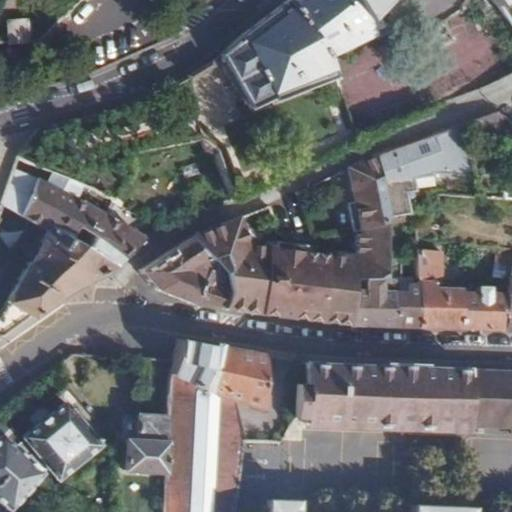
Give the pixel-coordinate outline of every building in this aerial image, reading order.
[(286,0),(243,33),(218,55),(252,108),(275,97),(276,100),(333,73),(327,55),(372,34),(363,17),(380,0),(286,0)] [(486,0),(488,2),(492,8),(504,0),(486,0)] [(28,21),(8,21),(8,42),(28,42),(28,21)] [(511,124),(495,112),(470,120),(476,139),(511,125),(511,124)] [(458,126),(375,155),(382,216),(406,217),(403,191),(411,190),(409,178),(430,175),(430,171),(466,174),(458,126)] [(345,222),(382,216),(375,155),(346,168),(350,203),(342,204),(345,222)] [(45,187),(7,169),(0,188),(0,206),(46,229),(0,307),(0,333),(64,291),(108,270),(141,242),(133,232),(111,221),(119,208),(108,202),(101,215),(73,201),(80,190),(75,187),(50,175),(45,187)] [(469,180),(459,181),(460,195),(473,196),(469,180)] [(284,200),(189,237),(204,274),(213,273),(221,277),(223,289),(223,300),(220,317),(235,318),(318,323),(349,326),(350,277),(382,279),(383,265),(392,265),(392,259),(381,259),(382,216),(345,222),(324,225),(319,232),(293,225),(284,200)] [(204,274),(189,237),(159,257),(138,270),(152,290),(164,295),(189,305),(204,274)] [(417,281),(417,288),(415,327),(430,328),(457,329),(458,293),(458,288),(441,289),(435,240),(412,237),(411,276),(417,281)] [(509,249),(458,243),(457,264),(492,269),(492,261),(508,263),(509,249)] [(204,274),(189,305),(204,311),(220,317),(223,300),(223,289),(221,277),(213,273),(204,274)] [(382,279),(350,277),(349,326),(365,326),(389,327),(391,283),(391,280),(382,279)] [(475,294),(458,293),(457,329),(475,329),(506,330),(507,279),(499,279),(499,294),(487,294),(487,288),(475,288),(475,294)] [(405,283),(391,283),(389,327),(401,327),(415,327),(417,288),(406,287),(405,283)] [(293,377),(293,358),(223,347),(175,339),(171,357),(167,370),(166,417),(164,474),(163,511),(233,511),(241,439),(278,443),(293,424),(293,420),(293,377)] [(293,377),(293,420),(511,429),(511,370),(380,364),(303,361),(303,378),(293,377)] [(0,439),(36,470),(41,475),(47,469),(57,481),(102,442),(65,401),(24,438),(4,416),(0,419),(0,418),(0,439)] [(164,474),(166,417),(138,415),(136,441),(127,442),(126,471),(164,474)] [(0,439),(0,505),(3,509),(36,470),(0,439)] [(468,511),(469,509),(410,506),(409,511),(294,511),(294,501),(264,500),(262,511),(468,511)]
